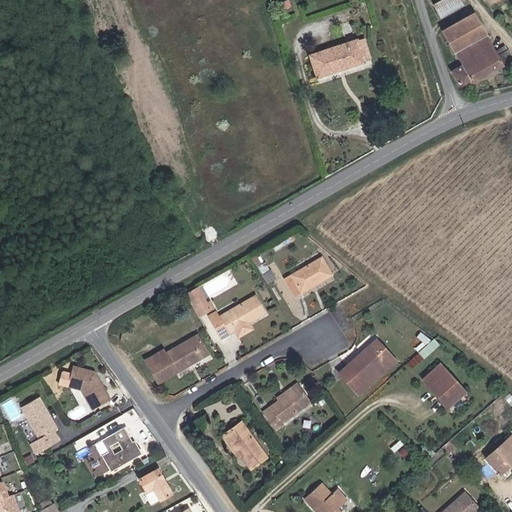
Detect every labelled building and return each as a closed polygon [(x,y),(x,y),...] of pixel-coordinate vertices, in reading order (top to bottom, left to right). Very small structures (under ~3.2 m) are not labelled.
[(446,0),(442,0),(427,5),(430,15),(450,8),(446,0)] [(270,12),(272,18),(283,15),(281,9),(270,12)] [(435,37),(442,50),(474,34),(466,20),(435,37)] [(447,59),(478,42),(474,34),(442,50),(447,59)] [(478,42),(447,59),(455,74),(444,80),(451,93),(501,66),(506,64),(501,56),(495,59),(492,57),(488,58),(478,42)] [(298,66),(305,87),(356,71),(349,49),(298,66)] [(322,262),(286,283),(295,299),(331,278),(322,262)] [(206,294),(215,291),(213,285),(223,282),(221,277),(203,282),(206,294)] [(191,292),(180,299),(189,314),(199,308),(191,292)] [(232,340),(246,332),(244,329),(261,318),(250,303),(215,323),(211,317),(204,322),(217,344),(230,337),(232,340)] [(203,316),(201,311),(199,308),(189,314),(194,322),(203,316)] [(206,309),(201,311),(203,316),(204,318),(210,315),(206,309)] [(248,335),(246,332),(232,340),(234,343),(248,335)] [(159,359),(144,368),(156,390),(204,361),(194,343),(162,361),(159,359)] [(353,377),(347,369),(338,375),(356,399),(396,368),(377,345),(363,356),(370,364),(353,377)] [(363,356),(347,369),(353,377),(370,364),(363,356)] [(440,371),(425,384),(448,412),(463,399),(440,371)] [(92,381),(70,375),(65,395),(79,398),(90,418),(108,408),(92,381)] [(273,404),(275,408),(296,394),(294,390),(273,404)] [(296,394),(275,408),(258,419),(270,438),(287,427),(286,423),(307,410),(296,394)] [(54,437),(36,406),(18,416),(36,447),(27,453),(33,463),(44,456),(39,446),(54,437)] [(222,443),(237,463),(248,477),(262,466),(237,432),(222,443)] [(124,433),(99,448),(106,460),(99,464),(106,479),(140,461),(124,433)] [(483,467),(498,483),(511,469),(511,446),(508,442),(483,467)] [(232,466),(237,463),(222,443),(217,447),(232,466)] [(156,477),(135,489),(148,511),(168,501),(156,477)] [(0,498),(10,495),(4,478),(0,479),(0,498)] [(22,511),(14,492),(10,495),(0,498),(0,511),(22,511)] [(316,511),(334,511),(343,504),(333,493),(322,501),(313,492),(300,503),(307,511),(314,511),(315,511),(316,511)] [(466,511),(459,503),(448,511),(466,511)]
